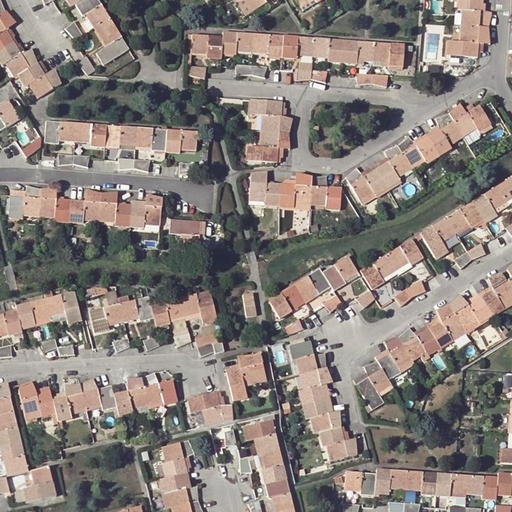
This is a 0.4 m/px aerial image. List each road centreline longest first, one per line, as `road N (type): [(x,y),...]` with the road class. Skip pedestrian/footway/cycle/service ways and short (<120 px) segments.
road 1 (residential): [(356,419),(342,351),(511,251)]
road 2 (residential): [(305,91),(301,161),(346,163),(425,106)]
road 3 (residential): [(0,176),(201,187)]
road 4 (residential): [(0,375),(175,361),(197,370)]
road 5 (residential): [(425,106),(305,91)]
